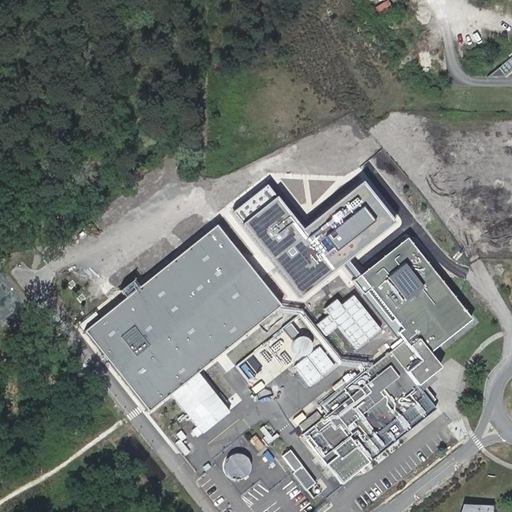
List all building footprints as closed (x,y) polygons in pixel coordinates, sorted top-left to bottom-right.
[(141,206),(177,176),(168,165),(132,195),(141,206)] [(302,294),(395,221),(365,181),(304,228),(278,197),(269,184),(234,212),(302,294)] [(218,225),(88,329),(150,415),(172,399),(195,372),(278,307),(218,225)] [(404,235),(358,273),(360,276),(407,239),(404,235)] [(301,434),(341,483),(436,406),(431,400),(435,396),(421,379),(439,364),(428,350),(470,316),(458,301),(407,239),(360,276),(405,331),(401,335),(403,338),(402,339),(400,336),(389,344),(392,348),(359,374),(356,370),(346,377),(349,382),(323,404),(329,411),(301,434)] [(382,330),(354,295),(342,305),(337,298),(325,309),(330,315),(317,325),(327,336),(338,328),(357,351),(382,330)] [(308,338),(305,337),(301,336),(298,338),(295,341),(293,346),(294,350),(298,354),(304,355),(309,353),(312,350),(313,345),(312,341),(308,338)] [(307,357),(294,367),(311,388),(335,366),(321,347),(307,357)] [(378,348),(370,354),(374,359),(382,353),(378,348)] [(172,399),(201,434),(228,412),(195,372),(168,393),(172,399)] [(317,409),(300,423),(305,428),(322,414),(317,409)] [(271,426),(264,432),(269,439),(273,437),(278,443),(282,440),(271,426)] [(269,439),(275,446),(278,443),(273,437),(269,439)] [(321,488),(290,448),(284,453),(296,468),(294,470),(308,487),(308,486),(314,494),(321,488)] [(233,472),(247,465),(241,453),(227,460),(233,472)] [(474,511),(473,504),(463,503),(460,511),(474,511)]
